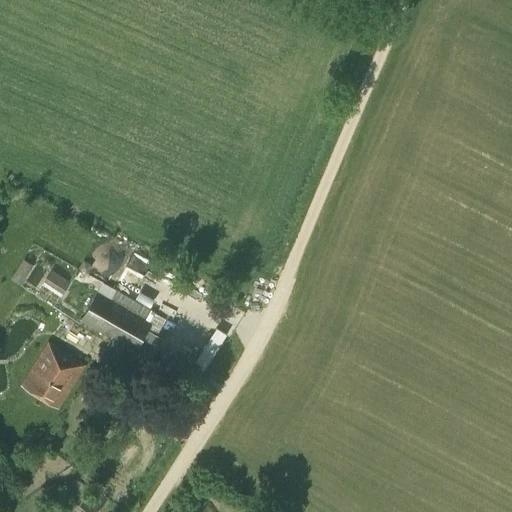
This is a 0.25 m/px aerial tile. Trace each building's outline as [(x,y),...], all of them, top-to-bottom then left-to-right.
[(83,258),(78,266),(86,271),(91,263),(83,258)] [(62,293),(77,271),(59,259),(44,280),(62,293)] [(134,350),(150,320),(96,290),(80,319),(134,350)] [(57,407),(84,364),(48,342),(21,384),(57,407)] [(176,354),(167,370),(187,381),(196,363),(176,353),(176,354)]
